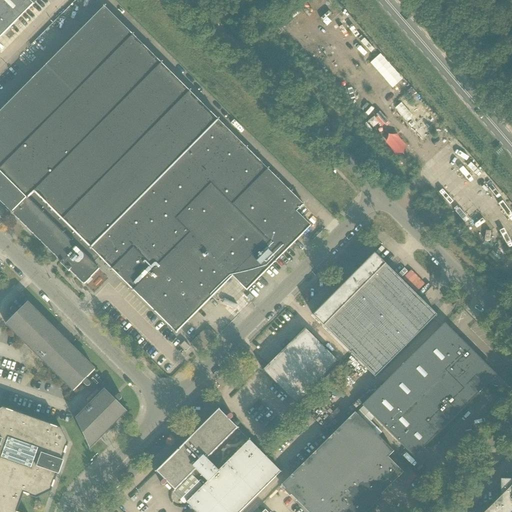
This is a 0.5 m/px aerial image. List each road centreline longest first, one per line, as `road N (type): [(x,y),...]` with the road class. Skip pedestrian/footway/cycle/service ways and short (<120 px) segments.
road 1 (unclassified): [(165,405),(380,196)]
road 2 (unclassified): [(380,196),(187,0)]
road 3 (unclassified): [(165,405),(0,243)]
road 4 (secondary): [(385,0),(511,146)]
road 5 (unclassified): [(511,328),(380,196)]
road 6 (unclassified): [(68,511),(165,405)]
road 7 (unclassified): [(423,511),(511,422)]
